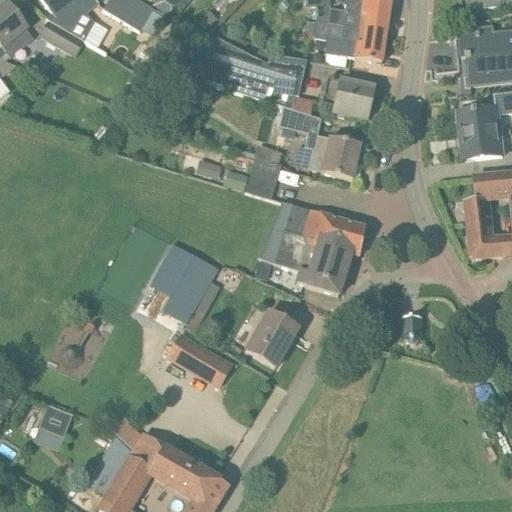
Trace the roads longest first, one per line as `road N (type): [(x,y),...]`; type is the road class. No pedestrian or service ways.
road 1 (unclassified): [(225,511),(364,287),(378,278),(451,274)]
road 2 (residential): [(451,274),(419,195),(407,133),(416,0)]
